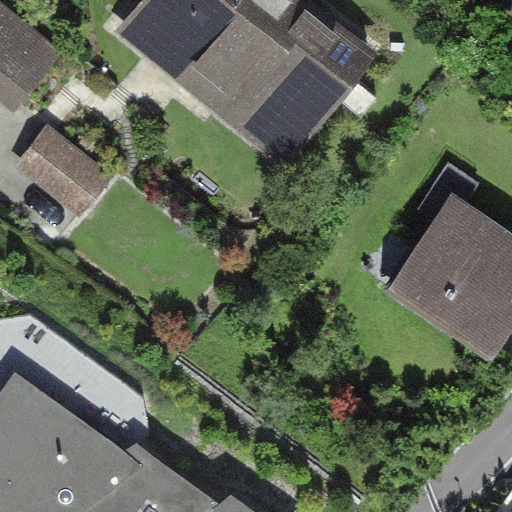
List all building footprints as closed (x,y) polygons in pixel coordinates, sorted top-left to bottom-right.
[(62,35),(11,0),(0,0),(0,91),(15,102),(62,35)] [(381,45),(326,0),(133,0),(117,20),(286,159),(381,45)] [(112,162),(47,116),(17,160),(81,205),(112,162)] [(511,306),(511,214),(453,174),(384,275),(486,345),(511,306)] [(124,439),(16,359),(0,379),(0,503),(11,511),(286,511),(234,475),(218,487),(136,424),(124,439)]
